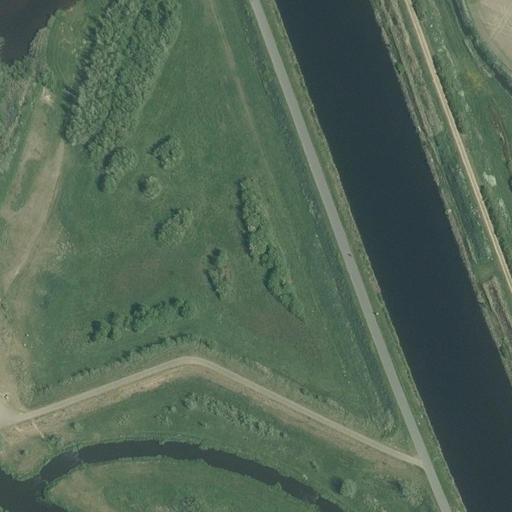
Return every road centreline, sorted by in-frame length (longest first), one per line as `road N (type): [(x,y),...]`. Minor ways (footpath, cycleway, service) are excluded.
road 1 (unclassified): [(254,0),(447,511)]
road 2 (track): [(0,427),(192,360),(426,462)]
road 3 (track): [(511,273),(408,0)]
